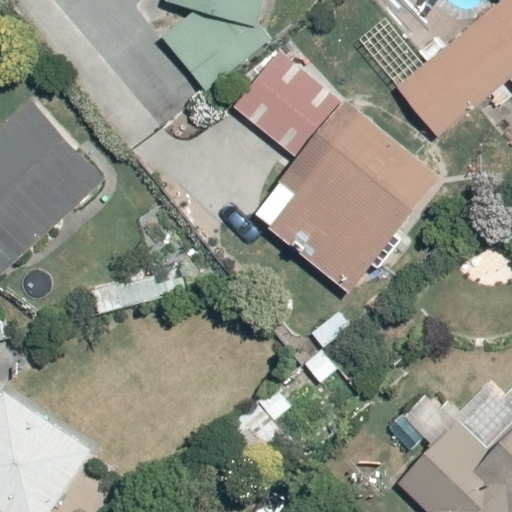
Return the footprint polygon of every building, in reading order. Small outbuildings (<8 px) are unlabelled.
[(265,0),(178,0),(194,3),(164,30),(208,85),(273,35),(259,20),(265,0)] [(511,0),(503,0),(399,82),(441,136),(511,79),(511,0)] [(450,169),(285,45),(237,104),(298,153),(259,210),(356,288),(450,169)] [(0,277),(116,175),(28,94),(0,119),(0,277)] [(172,267),(94,287),(101,314),(179,294),(172,267)] [(511,511),(511,375),(462,419),(391,480),(430,511),(511,511)] [(0,399),(0,511),(50,511),(97,445),(9,387),(0,399)]
